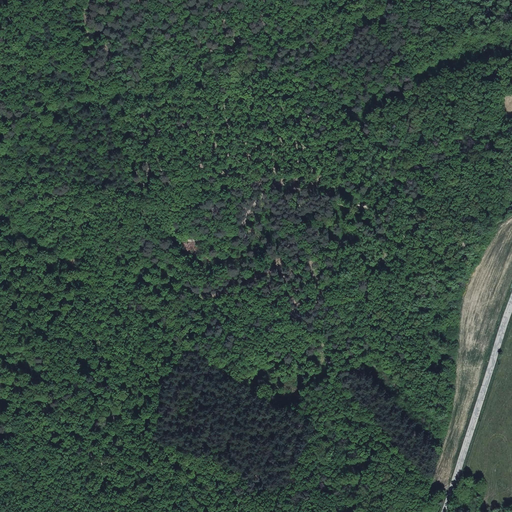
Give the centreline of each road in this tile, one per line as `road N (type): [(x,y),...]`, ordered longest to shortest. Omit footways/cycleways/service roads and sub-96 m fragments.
road 1 (track): [(511,210),(479,236),(429,238),(385,222),(368,205),(288,183),(261,194),(230,234),(188,237),(134,217),(53,213),(0,187)]
road 2 (unclassified): [(442,511),(511,290)]
